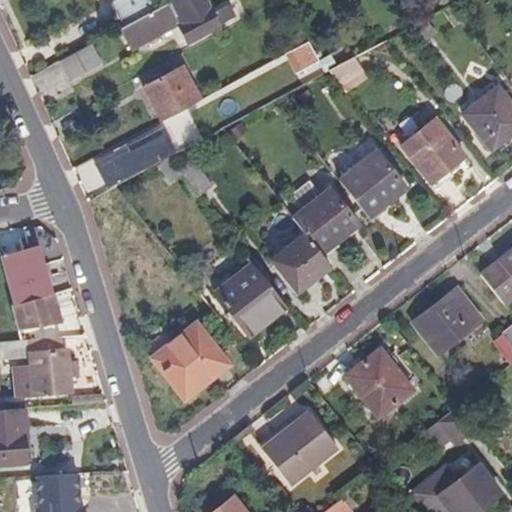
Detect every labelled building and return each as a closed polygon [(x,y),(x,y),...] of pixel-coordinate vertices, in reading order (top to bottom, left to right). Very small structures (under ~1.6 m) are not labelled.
[(115,0),(108,4),(120,28),(155,9),(150,0),(115,0)] [(206,0),(203,1),(202,0),(171,0),(155,9),(120,28),(118,29),(128,49),(173,24),(185,45),(218,27),(209,11),(219,6),(215,0),(206,0)] [(426,21),(411,32),(418,42),(433,31),(426,21)] [(304,43),(282,55),(293,75),(315,63),(304,43)] [(59,62),(67,76),(99,59),(91,44),(59,62)] [(349,57),(329,68),(342,86),(360,72),(349,57)] [(140,87),(158,120),(196,99),(178,67),(140,87)] [(511,129),(511,109),(494,87),(458,114),(487,150),(511,129)] [(461,156),(432,119),(399,144),(432,189),(450,175),(446,168),(461,156)] [(145,137),(155,156),(172,146),(162,127),(145,137)] [(145,137),(93,165),(103,185),(155,156),(145,137)] [(374,150),(335,179),(364,217),(402,186),(374,150)] [(177,174),(164,157),(151,164),(166,183),(177,174)] [(187,160),(174,170),(195,197),(207,186),(187,160)] [(327,188),(290,217),(302,232),(317,252),(354,222),(327,188)] [(317,252),(302,232),(268,259),(292,289),(326,263),(317,252)] [(37,243),(0,254),(0,259),(13,299),(52,293),(37,243)] [(511,250),(478,277),(503,308),(511,300),(511,250)] [(245,334),(281,304),(243,257),(207,286),(245,334)] [(464,312),(470,308),(456,290),(444,300),(449,305),(455,300),(464,312)] [(52,293),(13,299),(22,329),(63,326),(52,293)] [(481,322),(470,308),(464,312),(455,300),(449,305),(444,300),(412,325),(436,357),(481,322)] [(511,347),(511,321),(500,332),(502,334),(511,347)] [(225,363),(192,322),(147,357),(179,398),(225,363)] [(511,360),(511,347),(502,334),(492,342),(509,363),(511,360)] [(66,351),(65,337),(28,342),(0,344),(3,364),(30,362),(31,369),(34,397),(75,393),(71,351),(66,351)] [(414,399),(377,353),(343,379),(379,426),(414,399)] [(34,397),(31,369),(13,371),(16,399),(34,397)] [(451,443),(470,426),(454,406),(434,422),(451,443)] [(25,428),(24,410),(0,412),(0,466),(26,464),(22,429),(25,428)] [(301,416),(287,429),(288,431),(262,453),(290,487),(331,453),(301,416)] [(440,452),(451,443),(434,422),(423,431),(440,452)] [(501,423),(489,432),(497,443),(509,433),(501,423)] [(288,431),(287,429),(282,424),(256,445),(262,453),(288,431)] [(469,511),(497,491),(475,465),(454,482),(442,467),(410,493),(425,511),(469,511)] [(80,508),(78,475),(36,478),(38,511),(35,511),(85,511),(85,507),(80,508)] [(241,511),(230,497),(210,511),(241,511)] [(352,511),(340,497),(320,511),(352,511)]
